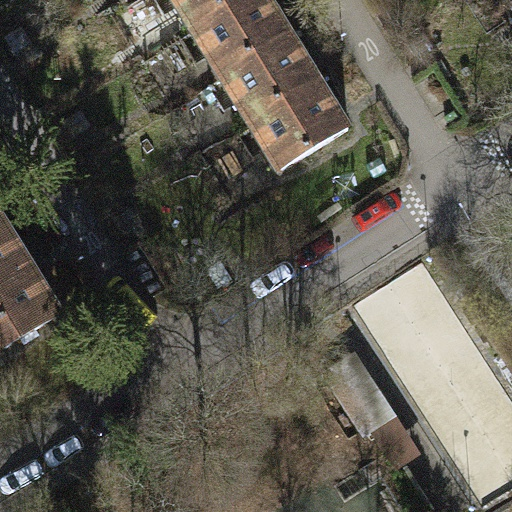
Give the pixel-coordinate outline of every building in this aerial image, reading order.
[(231,0),(162,0),(181,31),(231,0)] [(282,34),(260,0),(231,0),(181,31),(210,78),(282,34)] [(311,81),(282,34),(210,78),(239,125),(311,81)] [(340,129),(311,81),(239,125),(268,172),(340,129)] [(0,289),(22,276),(0,239),(0,289)] [(449,510),(511,478),(511,397),(441,260),(346,309),(449,510)] [(0,347),(48,318),(22,276),(0,289),(0,347)]
